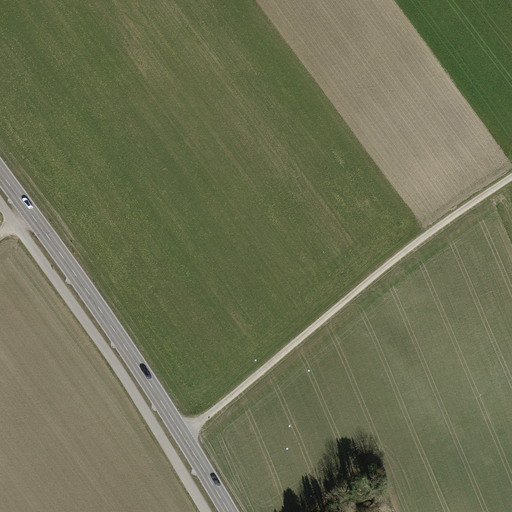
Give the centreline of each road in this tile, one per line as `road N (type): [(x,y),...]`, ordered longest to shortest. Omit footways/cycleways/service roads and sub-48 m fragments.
road 1 (track): [(181,435),(406,247),(511,175)]
road 2 (secondary): [(0,173),(98,309),(226,511)]
